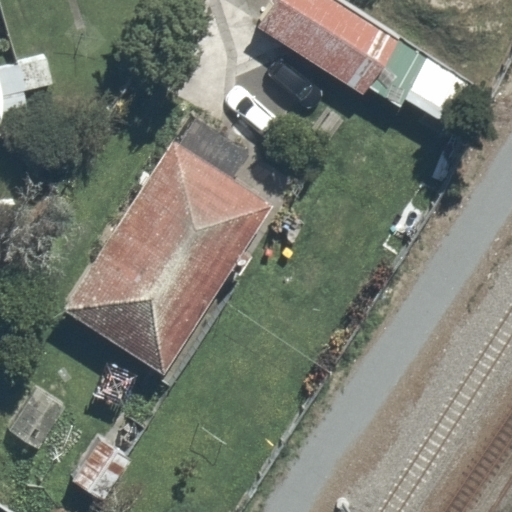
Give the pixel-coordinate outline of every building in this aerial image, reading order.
[(408,27),(368,0),(267,0),(259,12),(367,87),(408,27)] [(478,73),(438,50),(410,98),(449,122),(478,73)] [(31,81),(55,77),(51,52),(0,60),(0,125),(37,120),(31,81)] [(169,364),(291,178),(183,107),(60,293),(169,364)] [(137,448),(104,425),(75,466),(108,489),(137,448)]
